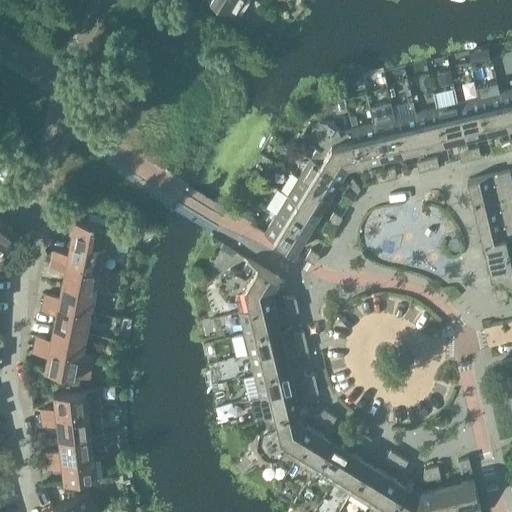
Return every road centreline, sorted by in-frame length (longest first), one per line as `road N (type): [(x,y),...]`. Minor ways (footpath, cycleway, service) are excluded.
road 1 (residential): [(29,511),(8,421),(18,304),(38,223),(0,195)]
road 2 (residential): [(421,354),(400,332),(369,337),(357,366),(366,385),(385,395)]
